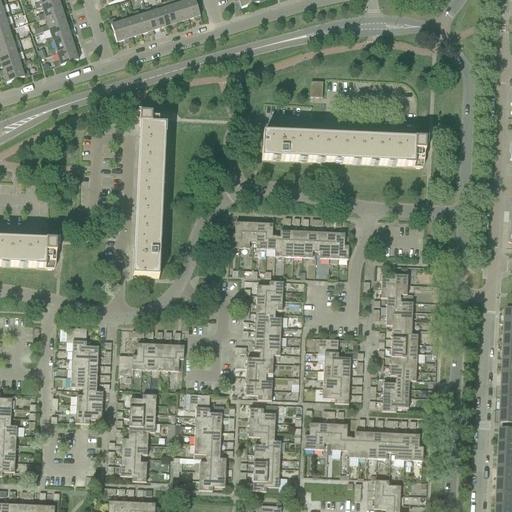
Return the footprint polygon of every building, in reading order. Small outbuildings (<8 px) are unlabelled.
[(58,3),(57,2),(56,0),(38,0),(40,3),(34,5),(36,11),(41,9),(40,8),(58,3)] [(181,3),(180,3),(176,4),(174,0),(167,0),(166,0),(169,8),(170,8),(175,25),(176,25),(182,23),(184,27),(189,25),(188,21),(187,21),(181,3)] [(187,21),(188,21),(194,19),(195,23),(201,22),(199,15),(198,16),(193,0),(193,1),(187,3),(185,0),(179,0),(180,3),(181,3),(187,21)] [(233,0),(234,4),(239,2),(241,9),(240,10),(241,10),(264,3),(262,0),(233,0)] [(40,8),(41,9),(43,16),(38,18),(39,23),(44,21),(44,20),(61,14),(59,7),(64,6),(62,1),(57,2),(58,3),(40,8)] [(170,8),(169,8),(162,10),(161,5),(156,7),(157,12),(158,12),(163,29),(164,28),(171,26),(172,31),(177,29),(176,25),(175,25),(170,8)] [(0,8),(0,21),(4,20),(5,21),(10,19),(8,14),(3,16),(1,9),(1,8),(0,8)] [(158,12),(157,12),(151,14),(149,9),(144,11),(145,16),(146,16),(152,32),(159,30),(160,35),(165,33),(164,28),(163,29),(158,12)] [(41,29),(33,32),(35,37),(48,33),(48,32),(65,26),(63,19),(67,18),(66,13),(61,14),(44,20),(44,21),(46,27),(41,29)] [(146,16),(145,16),(139,18),(137,13),(132,15),(134,20),(140,36),(147,34),(148,38),(154,37),(152,32),(146,16)] [(134,20),(127,22),(125,17),(120,18),(122,24),(123,24),(128,40),(129,40),(135,38),(136,42),(142,40),(140,36),(134,20)] [(0,21),(0,34),(8,32),(8,33),(14,31),(12,26),(7,27),(5,21),(4,20),(0,21)] [(123,24),(122,24),(116,26),(114,20),(109,21),(116,45),(116,44),(123,41),(125,46),(130,44),(129,40),(128,40),(123,24)] [(48,32),(48,33),(50,39),(45,41),(46,46),(52,44),(51,44),(69,38),(67,31),(71,30),(69,24),(65,26),(48,32)] [(0,34),(0,47),(12,44),(18,43),(16,37),(10,39),(8,33),(8,32),(0,34)] [(51,44),(52,44),(54,51),(48,53),(50,58),(57,56),(56,55),(73,50),(73,49),(70,43),(75,42),(73,36),(69,38),(51,44)] [(0,47),(0,60),(15,55),(15,56),(21,54),(19,49),(14,51),(12,44),(0,47)] [(56,55),(57,56),(59,62),(53,64),(54,69),(77,62),(76,62),(74,55),(79,53),(77,48),(73,49),(73,50),(56,55)] [(0,60),(0,65),(3,72),(19,67),(19,68),(25,66),(23,61),(18,63),(15,56),(15,55),(0,60)] [(3,72),(0,72),(0,78),(4,77),(7,84),(6,84),(6,85),(29,78),(27,72),(21,74),(19,68),(19,67),(3,72)] [(321,100),(322,84),(310,84),(309,99),(321,100)] [(165,138),(166,120),(165,119),(164,119),(162,118),(161,118),(144,117),(144,116),(146,116),(146,115),(137,115),(137,116),(139,116),(138,128),(142,128),(137,251),(133,251),(131,283),(132,283),(132,279),(158,280),(158,279),(164,138),(165,138)] [(259,136),(262,136),(261,162),(262,162),(403,168),(403,169),(421,170),(423,168),(423,165),(424,148),(425,148),(425,150),(426,150),(426,141),(426,143),(413,142),(413,146),(290,141),(290,137),(259,136)] [(243,237),(244,225),(235,225),(234,237),(230,237),(229,250),(238,251),(239,237),(243,237)] [(253,225),(244,225),(243,237),(239,237),(238,251),(247,251),(248,245),(252,245),(253,225)] [(253,225),(252,245),(256,245),(256,252),(265,252),(266,238),(262,238),(262,226),(253,225)] [(272,226),(262,226),(262,238),(266,238),(265,252),(274,252),(275,239),(271,239),(272,226)] [(275,239),(274,252),(274,259),(284,259),(284,246),(289,246),(289,234),(280,233),(279,239),(275,239)] [(298,234),(289,234),(289,246),(284,246),(284,259),(293,260),(293,246),(298,246),(298,234)] [(307,234),(298,234),(298,246),(293,246),(293,260),(302,260),(303,247),(307,247),(307,234)] [(303,247),(302,260),(311,261),(311,254),(315,254),(316,235),(307,234),(307,247),(303,247)] [(325,235),(316,235),(315,254),(319,254),(319,261),(329,261),(329,248),(324,248),(325,235)] [(334,236),(325,235),(324,248),(329,248),(329,261),(338,262),(338,248),(333,248),(334,236)] [(344,236),(334,236),(333,248),(338,248),(338,262),(347,262),(348,239),(344,239),(344,236)] [(0,268),(35,270),(53,271),(54,270),(54,269),(55,268),(55,267),(56,249),(57,249),(57,251),(58,251),(58,242),(57,242),(57,244),(45,244),(45,248),(0,245),(0,268)] [(393,287),(406,287),(407,278),(393,278),(393,282),(381,281),(380,291),(393,292),(393,287)] [(256,288),(256,298),(268,299),(268,294),(282,295),(282,285),(269,284),(268,289),(256,288)] [(393,292),(380,291),(380,300),(386,301),(400,301),(400,297),(406,297),(406,287),(393,287),(393,292)] [(268,299),(256,298),(255,307),(268,308),(268,303),(281,303),(282,295),(268,294),(268,299)] [(400,301),(386,301),(386,309),(399,310),(399,313),(412,314),(412,305),(400,305),(400,301)] [(268,308),(255,307),(255,316),(274,316),(274,313),(281,313),(281,303),(268,303),(268,308)] [(399,310),(386,309),(385,318),(399,319),(399,323),(411,324),(412,314),(399,313),(399,310)] [(255,316),(254,325),(267,325),(266,330),(280,331),(281,321),(274,321),(274,316),(255,316)] [(399,319),(385,318),(385,328),(391,328),(391,332),(411,333),(411,324),(399,323),(399,319)] [(267,325),(254,325),(254,334),(266,334),(266,339),(280,339),(280,331),(266,330),(267,325)] [(72,345),(85,345),(86,331),(66,330),(66,345),(72,345)] [(411,333),(391,332),(391,342),(404,342),(404,346),(417,347),(417,337),(411,337),(411,333)] [(254,334),(254,342),(266,343),(266,348),(279,348),(280,339),(266,339),(266,334),(254,334)] [(324,356),(337,356),(338,342),(318,341),(317,355),(324,355),(324,356)] [(266,343),(254,342),(253,352),(259,353),(259,357),(272,358),(279,358),(279,348),(266,348),(266,343)] [(404,342),(391,342),(390,351),(404,351),(404,355),(416,356),(417,347),(404,346),(404,342)] [(85,345),(72,345),(71,353),(84,354),(84,358),(97,359),(98,349),(85,349),(85,345)] [(136,359),(132,358),(132,372),(141,372),(142,360),(146,360),(146,347),(137,346),(136,359)] [(142,360),(141,372),(150,373),(151,360),(155,361),(155,347),(146,347),(146,360),(142,360)] [(151,360),(150,373),(159,373),(160,361),(164,361),(164,347),(155,347),(155,361),(151,360)] [(160,361),(159,373),(168,374),(169,361),(173,361),(173,348),(164,347),(164,361),(160,361)] [(183,348),(173,348),(173,361),(169,361),(168,374),(177,374),(178,362),(182,362),(183,348)] [(511,348),(504,348),(503,361),(511,361),(511,348)] [(390,351),(390,359),(403,360),(403,364),(416,364),(416,356),(404,355),(404,351),(390,351)] [(84,354),(71,353),(71,362),(84,362),(83,367),(97,368),(97,359),(84,358),(84,354)] [(324,356),(323,363),(337,364),(337,370),(349,370),(350,361),(337,360),(337,356),(324,356)] [(272,358),(259,357),(259,361),(246,360),(246,370),(258,370),(259,366),(272,367),(272,358)] [(132,372),(132,358),(118,358),(118,378),(132,378),(132,372)] [(403,360),(390,359),(389,368),(403,369),(403,373),(415,374),(416,364),(403,364),(403,360)] [(511,361),(503,361),(502,373),(511,373),(511,361)] [(71,362),(71,371),(83,371),(83,376),(97,377),(97,368),(83,367),(84,362),(71,362)] [(337,364),(323,363),(323,372),(336,373),(336,378),(349,379),(349,370),(337,370),(337,364)] [(246,370),(245,379),(265,380),(265,375),(271,375),(272,367),(259,366),(258,370),(246,370)] [(403,369),(389,368),(389,378),(395,378),(395,383),(409,383),(415,383),(415,374),(403,373),(403,369)] [(83,371),(71,371),(70,380),(83,381),(83,385),(96,386),(97,377),(83,376),(83,371)] [(336,373),(323,372),(322,382),(336,383),(336,387),(348,388),(349,379),(336,378),(336,373)] [(511,373),(502,373),(502,386),(511,386),(511,373)] [(265,380),(245,379),(245,388),(258,388),(257,393),(271,393),(271,384),(264,384),(265,380)] [(83,381),(70,380),(70,390),(82,390),(82,394),(96,394),(96,386),(83,385),(83,381)] [(336,383),(322,382),(322,391),(336,391),(335,396),(348,397),(348,388),(336,387),(336,383)] [(409,383),(395,383),(395,386),(382,386),(382,395),(395,396),(396,391),(408,392),(409,383)] [(511,386),(502,386),(501,398),(511,398),(511,386)] [(258,388),(245,388),(245,397),(257,398),(257,402),(270,403),(271,393),(257,393),(258,388)] [(336,391),(322,391),(322,401),(334,401),(334,406),(347,407),(348,397),(335,396),(336,391)] [(395,396),(382,395),(381,404),(395,404),(395,400),(408,401),(408,392),(396,391),(395,396)] [(76,398),(75,407),(89,408),(89,404),(102,404),(102,395),(96,394),(82,394),(82,398),(76,398)] [(155,398),(142,397),(142,402),(129,401),(129,411),(141,412),(142,406),(155,407),(155,398)] [(195,410),(209,411),(209,398),(189,397),(189,411),(195,411),(195,410)] [(511,398),(501,398),(501,411),(511,411),(511,398)] [(395,404),(381,404),(381,413),(395,414),(395,410),(407,410),(408,401),(395,400),(395,404)] [(0,411),(11,412),(11,402),(0,401),(0,411)] [(89,408),(75,407),(75,416),(89,417),(89,413),(101,413),(102,404),(89,404),(89,408)] [(141,412),(129,411),(128,420),(141,421),(141,415),(154,416),(155,407),(142,406),(141,412)] [(249,411),(248,420),(261,421),(261,426),(274,427),(275,417),(271,417),(271,413),(276,414),(276,408),(262,407),(262,412),(249,411)] [(209,411),(208,416),(221,416),(223,416),(223,410),(223,409),(213,408),(213,411),(209,411)] [(195,410),(195,411),(195,419),(208,420),(208,425),(221,426),(221,416),(208,416),(209,411),(195,410)] [(0,419),(10,420),(11,412),(0,411),(0,419)] [(511,411),(501,411),(500,424),(511,424),(511,411)] [(89,417),(75,416),(75,426),(88,427),(88,422),(101,423),(101,413),(89,413),(89,417)] [(128,420),(128,425),(128,429),(141,430),(141,424),(154,424),(154,416),(141,415),(141,421),(128,420)] [(0,428),(10,429),(10,420),(0,419),(0,428)] [(195,419),(194,428),(208,429),(208,434),(220,435),(221,426),(208,425),(208,420),(195,419)] [(248,420),(248,429),(260,430),(260,435),(274,436),(274,427),(261,426),(261,421),(248,420)] [(128,429),(128,438),(147,439),(147,434),(154,435),(154,424),(141,424),(141,430),(128,429)] [(319,439),(319,426),(309,426),(309,438),(304,438),(304,451),(313,452),(314,438),(319,439)] [(314,438),(313,452),(322,452),(323,446),(327,446),(328,426),(319,426),(319,439),(314,438)] [(328,426),(327,446),(331,446),(330,453),(340,453),(341,439),(336,439),(336,427),(328,426)] [(346,427),(336,427),(336,439),(341,439),(340,453),(349,454),(349,440),(346,440),(346,427)] [(10,429),(0,428),(0,442),(2,442),(3,438),(16,438),(16,429),(10,429)] [(208,429),(194,428),(194,437),(207,438),(207,443),(220,443),(220,435),(208,434),(208,429)] [(260,430),(248,429),(248,439),(260,440),(260,443),(273,444),(274,436),(260,435),(260,430)] [(511,430),(500,430),(499,443),(511,443),(511,430)] [(349,440),(349,454),(349,460),(358,460),(359,447),(363,447),(364,435),(354,434),(354,440),(349,440)] [(373,435),(364,435),(363,447),(359,447),(358,460),(368,461),(368,447),(372,448),(373,435)] [(382,435),(373,435),(372,448),(368,447),(368,461),(376,461),(377,448),(381,448),(382,435)] [(391,436),(382,435),(381,448),(377,448),(376,461),(386,462),(386,455),(390,455),(391,436)] [(399,436),(391,436),(390,455),(394,456),(393,462),(403,463),(403,449),(399,449),(399,436)] [(409,437),(399,436),(399,449),(403,449),(403,463),(413,463),(413,449),(408,449),(409,437)] [(207,438),(194,437),(194,447),(207,447),(207,452),(219,452),(220,443),(207,443),(207,438)] [(418,437),(409,437),(408,449),(413,449),(413,463),(421,463),(422,450),(418,450),(418,437)] [(0,442),(0,450),(2,451),(2,447),(15,447),(16,438),(3,438),(2,442),(0,442)] [(127,442),(121,442),(121,451),(133,452),(133,447),(147,447),(147,439),(128,438),(127,442)] [(254,447),(253,457),(267,457),(267,452),(279,453),(280,444),(273,444),(260,443),(260,448),(254,447)] [(511,443),(499,443),(499,456),(511,455),(511,443)] [(0,450),(0,459),(2,460),(2,455),(15,456),(15,447),(2,447),(2,451),(0,450)] [(133,452),(121,451),(120,460),(140,461),(140,457),(146,457),(147,447),(133,447),(133,452)] [(207,447),(194,447),(193,456),(205,457),(205,461),(219,461),(219,452),(207,452),(207,447)] [(267,457),(253,457),(253,466),(266,466),(266,462),(279,463),(279,453),(267,452),(267,457)] [(0,459),(0,468),(1,469),(1,465),(14,465),(15,456),(2,455),(2,460),(0,459)] [(498,468),(511,468),(511,455),(499,456),(498,468)] [(140,461),(120,460),(120,469),(132,469),(132,474),(146,474),(146,465),(139,465),(140,461)] [(225,461),(219,461),(205,461),(205,465),(199,464),(199,473),(212,474),(212,470),(225,471),(225,461)] [(253,466),(252,475),(266,475),(266,471),(278,471),(279,463),(266,462),(266,466),(253,466)] [(1,469),(0,468),(0,478),(1,479),(1,474),(14,475),(14,465),(1,465),(1,469)] [(511,468),(498,468),(498,481),(511,481),(511,468)] [(132,469),(120,469),(119,479),(132,479),(132,484),(145,484),(146,474),(132,474),(132,469)] [(199,473),(198,483),(212,484),(212,479),(224,479),(225,471),(212,470),(212,474),(199,473)] [(266,475),(252,475),(252,484),(265,484),(266,480),(278,481),(278,471),(266,471),(266,475)] [(212,484),(198,483),(198,493),(211,493),(212,489),(224,489),(224,479),(212,479),(212,484)] [(265,484),(252,484),(251,493),(265,494),(265,490),(278,490),(278,481),(266,480),(265,484)] [(511,481),(498,481),(497,493),(511,493),(511,481)] [(387,498),(399,498),(400,489),(387,488),(387,484),(374,483),(373,493),(387,493),(387,498)] [(387,493),(373,493),(373,502),(386,503),(386,506),(399,507),(399,498),(387,498),(387,493)] [(511,493),(497,493),(496,506),(511,506),(511,493)] [(386,503),(373,502),(373,511),(385,511),(384,511),(398,511),(399,507),(386,506),(386,503)] [(107,511),(117,511),(118,504),(108,503),(107,511)]
